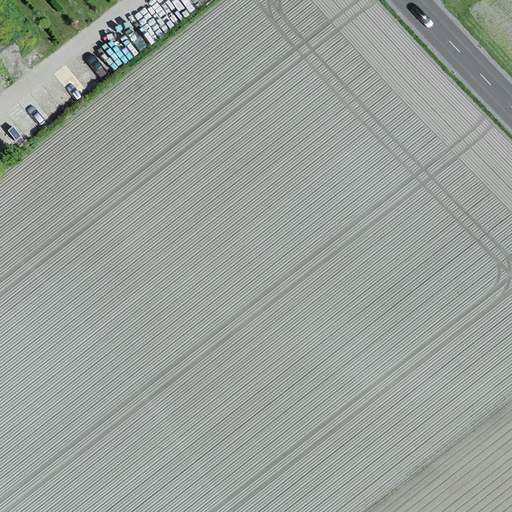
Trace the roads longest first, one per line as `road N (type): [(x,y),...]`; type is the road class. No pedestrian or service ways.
road 1 (track): [(136,0),(0,109)]
road 2 (primary): [(511,104),(411,0)]
